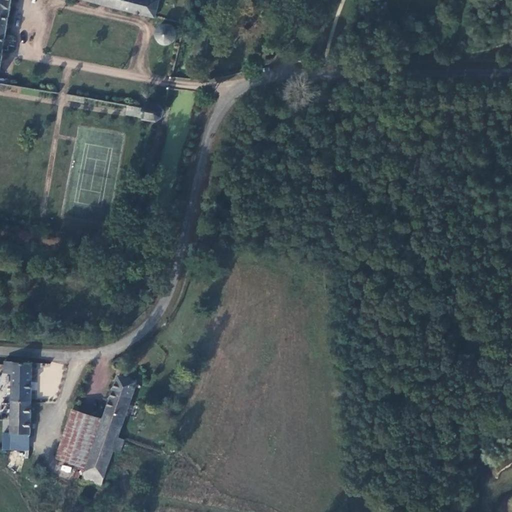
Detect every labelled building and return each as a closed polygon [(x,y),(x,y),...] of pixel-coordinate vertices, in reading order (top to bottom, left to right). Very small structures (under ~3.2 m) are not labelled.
[(77,0),(149,20),(155,0),(153,0),(77,0)] [(168,44),(169,41),(170,37),(168,30),(161,27),(159,28),(154,30),(151,37),(152,41),(154,44),(161,46),(168,44)] [(152,109),(140,106),(135,122),(147,125),(157,122),(159,113),(152,109)] [(26,363),(0,361),(0,377),(10,378),(7,454),(22,454),(26,363)] [(131,384),(113,377),(97,423),(65,411),(49,460),(72,468),(68,480),(96,490),(109,452),(114,454),(119,442),(127,445),(139,410),(124,405),(131,384)]
